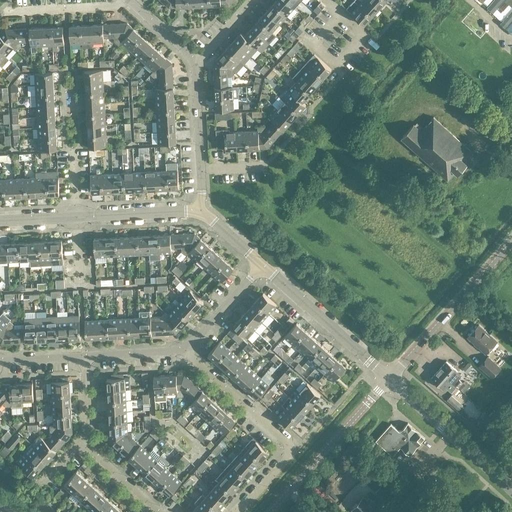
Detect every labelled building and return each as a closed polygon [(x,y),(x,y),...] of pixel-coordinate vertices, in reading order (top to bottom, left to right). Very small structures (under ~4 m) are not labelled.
[(294,8),(285,0),(276,0),(273,4),(287,16),(294,8)] [(372,16),(354,0),(346,9),(364,25),(372,16)] [(379,8),(369,0),(362,0),(361,0),(354,0),(372,16),(379,8)] [(386,0),(385,0),(369,0),(379,8),(386,0)] [(511,0),(492,0),(486,6),(497,16),(508,3),(510,4),(511,1),(511,0)] [(287,16),(273,4),(266,12),(279,24),(287,16)] [(511,8),(502,20),(511,29),(511,8)] [(279,24),(266,12),(259,20),(272,32),(279,24)] [(272,32),(259,20),(252,28),(269,44),(277,36),(272,32)] [(127,23),(102,24),(103,38),(104,38),(114,37),(114,41),(119,45),(122,42),(121,42),(133,29),(127,23)] [(102,24),(92,25),(93,43),(104,42),(104,38),(103,38),(102,24)] [(81,25),(70,26),(70,44),(82,43),(81,25)] [(92,25),(81,25),(82,43),(93,43),(92,25)] [(52,27),(41,28),(42,46),(53,45),(52,27)] [(63,27),(52,27),(53,45),(53,51),(58,51),(58,45),(64,44),(63,27)] [(5,30),(0,35),(0,36),(13,48),(16,51),(20,46),(20,42),(30,41),(31,41),(30,28),(5,30)] [(42,46),(41,28),(30,28),(31,41),(30,41),(31,46),(31,53),(36,52),(36,46),(42,46)] [(269,44),(252,28),(245,36),(244,36),(258,49),(262,52),(269,44)] [(142,36),(133,29),(121,42),(122,42),(129,49),(142,36)] [(244,36),(245,36),(241,32),(233,41),(251,57),(258,49),(244,36)] [(13,48),(0,36),(0,50),(6,56),(13,48)] [(142,36),(129,49),(138,56),(150,43),(142,36)] [(251,57),(233,41),(226,49),(244,65),(251,57)] [(150,43),(138,56),(146,64),(158,50),(150,43)] [(244,65),(226,49),(219,57),(235,72),(237,73),(244,65)] [(146,64),(153,71),(154,71),(166,58),(158,50),(146,64)] [(331,69),(318,57),(314,54),(307,63),(324,78),(331,69)] [(235,72),(219,57),(213,63),(215,88),(227,87),(227,76),(231,76),(235,72)] [(172,63),(166,58),(154,71),(153,71),(151,74),(155,78),(159,78),(160,88),(160,89),(173,88),(172,63)] [(367,95),(371,99),(394,119),(428,83),(401,58),(367,95)] [(324,78),(307,63),(299,71),(316,86),(324,78)] [(103,70),(85,71),(85,82),(103,81),(103,70)] [(316,86),(299,71),(292,79),(296,82),(309,94),(316,86)] [(53,72),(35,73),(35,84),(53,83),(53,72)] [(252,91),(258,92),(261,78),(255,76),(252,91)] [(103,81),(85,82),(86,93),(104,92),(103,81)] [(288,90),(292,94),(292,93),(302,102),(309,94),(296,82),(288,90)] [(53,83),(35,84),(36,95),(54,94),(53,83)] [(227,87),(215,88),(215,99),(233,98),(232,86),(227,87)] [(160,89),(160,88),(155,88),(156,100),(174,99),(173,88),(160,89)] [(104,92),(86,93),(86,104),(104,103),(104,92)] [(292,93),(292,94),(285,102),(298,113),(306,105),(302,102),(292,93)] [(54,94),(36,95),(37,106),(55,105),(54,94)] [(233,98),(215,99),(216,110),(234,109),(233,98)] [(174,99),(156,100),(156,110),(174,109),(174,99)] [(298,113),(285,102),(277,110),(291,121),(298,113)] [(104,103),(86,104),(87,114),(105,113),(104,103)] [(55,105),(37,106),(37,117),(55,116),(55,105)] [(174,109),(156,110),(157,121),(175,120),(174,109)] [(269,118),(273,121),(284,130),(291,121),(277,110),(269,118)] [(252,117),(257,117),(257,122),(260,121),(259,117),(262,117),(262,111),(252,111),(252,117)] [(105,113),(87,114),(88,125),(106,124),(105,113)] [(55,116),(37,117),(38,128),(56,127),(55,116)] [(465,161),(473,152),(434,117),(423,129),(417,123),(415,125),(414,124),(401,138),(448,180),(456,171),(457,173),(466,163),(465,161)] [(175,120),(157,121),(158,132),(176,131),(175,120)] [(258,126),(258,130),(259,148),(267,148),(284,130),(273,121),(266,129),(263,126),(258,126)] [(106,124),(88,125),(88,136),(106,135),(106,124)] [(56,127),(38,128),(38,139),(56,138),(56,127)] [(226,150),(237,150),(236,132),(227,132),(227,129),(216,130),(217,148),(226,147),(226,150)] [(258,130),(247,131),(248,149),(259,148),(258,130)] [(176,131),(158,132),(158,143),(176,142),(176,131)] [(247,131),(236,132),(237,150),(248,149),(247,131)] [(106,135),(88,136),(89,147),(107,146),(106,135)] [(56,138),(38,139),(39,150),(57,149),(56,138)] [(378,146),(371,154),(387,169),(384,172),(391,178),(397,185),(401,181),(402,182),(409,174),(378,146)] [(96,174),(90,175),(91,193),(103,192),(102,174),(102,168),(96,168),(96,174)] [(178,170),(166,171),(167,188),(179,188),(178,170)] [(59,194),(58,176),(58,171),(47,172),(48,195),(59,194)] [(156,171),(145,172),(146,190),(157,189),(156,171)] [(166,171),(156,171),(157,189),(167,188),(166,171)] [(48,195),(47,172),(36,172),(36,178),(37,195),(48,195)] [(134,172),(123,173),(124,191),(135,190),(134,172)] [(145,172),(134,172),(135,190),(146,190),(145,172)] [(112,173),(102,174),(103,192),(113,191),(112,173)] [(123,173),(112,173),(113,191),(124,191),(123,173)] [(25,178),(15,179),(16,197),(26,196),(25,178)] [(36,178),(25,178),(26,196),(37,195),(36,178)] [(15,179),(4,179),(5,197),(16,197),(15,179)] [(195,233),(170,234),(171,248),(181,247),(182,251),(186,255),(189,252),(201,239),(195,233)] [(170,234),(159,235),(160,253),(171,252),(171,248),(170,234)] [(159,235),(148,236),(149,254),(160,253),(159,235)] [(137,236),(127,237),(128,255),(138,254),(137,236)] [(137,236),(138,254),(139,260),(146,260),(147,264),(150,263),(149,254),(148,236),(137,236)] [(116,237),(105,238),(106,256),(117,255),(116,237)] [(127,237),(116,237),(117,255),(128,255),(127,237)] [(105,238),(94,239),(95,257),(106,256),(105,238)] [(189,252),(197,259),(209,246),(201,239),(189,252)] [(63,264),(62,240),(51,241),(52,265),(63,264)] [(52,265),(51,241),(40,242),(41,265),(52,265)] [(29,242),(18,243),(19,261),(30,260),(29,242)] [(41,265),(40,242),(29,242),(30,260),(30,266),(41,265)] [(7,243),(0,243),(0,261),(8,261),(7,243)] [(18,243),(7,243),(8,261),(19,261),(18,243)] [(209,246),(197,259),(205,267),(217,253),(209,246)] [(217,253),(205,267),(213,274),(225,260),(217,253)] [(225,260),(213,274),(221,281),(234,268),(225,260)] [(140,274),(140,283),(151,283),(151,277),(150,277),(150,273),(140,274)] [(118,279),(114,279),(113,276),(107,277),(107,285),(119,285),(118,279)] [(204,302),(190,291),(183,299),(196,311),(204,302)] [(276,305),(263,293),(255,301),(269,313),(276,305)] [(183,299),(176,307),(189,319),(196,311),(183,299)] [(269,313),(255,301),(248,310),(262,322),(269,313)] [(189,319),(176,307),(169,315),(168,315),(181,327),(189,319)] [(262,322),(248,310),(241,318),(254,330),(262,322)] [(162,321),(151,321),(152,335),(176,333),(181,327),(168,315),(169,315),(165,312),(161,317),(162,321)] [(69,339),(68,316),(57,317),(58,340),(69,339)] [(79,316),(68,316),(69,339),(81,338),(79,316)] [(58,340),(57,317),(47,318),(48,340),(58,340)] [(140,317),(129,318),(130,336),(141,335),(140,317)] [(151,317),(140,317),(141,335),(152,335),(151,321),(151,317)] [(25,319),(25,323),(26,341),(37,341),(36,318),(25,319)] [(47,318),(36,318),(37,341),(48,340),(47,318)] [(118,318),(107,319),(108,337),(119,336),(118,318)] [(129,318),(118,318),(119,336),(130,336),(129,318)] [(254,330),(241,318),(233,326),(247,338),(254,330)] [(107,319),(96,320),(97,338),(108,337),(107,319)] [(10,320),(7,324),(0,331),(0,341),(1,343),(26,341),(25,323),(14,324),(10,320)] [(96,320),(85,320),(86,338),(97,338),(96,320)] [(297,323),(285,336),(293,344),(305,331),(297,323)] [(497,341),(479,325),(468,337),(486,353),(497,341)] [(305,331),(293,344),(301,351),(313,338),(305,331)] [(313,338),(301,351),(309,358),(321,345),(313,338)] [(220,341),(208,354),(217,362),(229,348),(220,341)] [(321,345),(309,358),(317,366),(329,352),(321,345)] [(229,348),(217,362),(225,369),(237,356),(229,348)] [(329,352),(317,366),(325,373),(337,360),(329,352)] [(237,356),(225,369),(233,376),(245,363),(237,356)] [(502,368),(488,356),(479,366),(492,378),(502,368)] [(337,360),(325,373),(334,380),(346,367),(337,360)] [(446,361),(439,370),(464,392),(470,386),(464,381),(462,382),(458,378),(461,375),(446,361)] [(245,363),(233,376),(241,383),(253,370),(245,363)] [(289,376),(287,374),(291,370),(289,368),(285,372),(282,376),(286,380),(289,376)] [(253,370),(241,383),(249,391),(261,377),(253,370)] [(464,392),(439,370),(432,378),(443,388),(445,385),(454,393),(458,388),(464,393),(464,392)] [(176,375),(165,376),(166,393),(177,393),(176,375)] [(184,375),(176,375),(177,393),(177,397),(183,397),(186,394),(193,400),(194,401),(203,391),(184,375)] [(165,376),(154,376),(155,394),(166,393),(165,376)] [(261,377),(249,391),(257,398),(269,385),(261,377)] [(107,379),(107,390),(125,389),(125,378),(107,379)] [(52,382),(52,393),(70,392),(69,381),(52,382)] [(22,401),(21,383),(10,384),(12,406),(12,407),(23,406),(22,401)] [(33,383),(21,383),(22,401),(34,401),(33,383)] [(307,383),(299,392),(313,404),(320,395),(307,383)] [(12,406),(10,384),(2,384),(0,386),(0,415),(3,412),(0,408),(0,406),(3,404),(6,406),(12,406)] [(125,389),(107,390),(108,401),(126,400),(125,389)] [(194,401),(193,400),(190,404),(199,412),(211,398),(203,391),(194,401)] [(70,392),(52,393),(53,404),(71,403),(70,392)] [(299,392),(292,400),(306,412),(313,404),(299,392)] [(458,410),(463,406),(451,395),(447,400),(458,410)] [(211,398),(199,412),(207,419),(219,405),(211,398)] [(126,400),(108,401),(109,412),(127,411),(126,400)] [(292,400),(285,408),(298,420),(306,412),(292,400)] [(71,403),(53,404),(53,415),(71,414),(71,403)] [(219,405),(207,419),(215,426),(227,413),(219,405)] [(285,408),(277,416),(291,428),(298,420),(285,408)] [(127,411),(109,412),(109,422),(127,421),(127,411)] [(227,413),(215,426),(223,434),(235,420),(227,413)] [(71,414),(53,415),(54,425),(72,424),(71,414)] [(127,421),(109,422),(110,433),(128,432),(127,421)] [(400,432),(391,424),(376,441),(392,456),(399,448),(402,448),(410,455),(425,438),(407,423),(400,432)] [(54,425),(50,425),(50,431),(53,434),(46,442),(56,451),(72,433),(72,424),(54,425)] [(128,432),(110,433),(110,442),(129,458),(138,448),(137,448),(130,441),(132,438),(132,432),(128,432)] [(11,440),(15,444),(21,438),(17,434),(11,440)] [(43,439),(35,447),(49,459),(56,451),(46,442),(43,439)] [(8,444),(12,448),(14,450),(17,446),(15,445),(15,444),(11,440),(8,444)] [(256,440),(248,449),(262,461),(269,452),(256,440)] [(7,454),(11,449),(6,444),(2,449),(7,454)] [(140,444),(137,448),(138,448),(129,458),(137,465),(149,452),(140,444)] [(49,459),(35,447),(28,455),(41,467),(49,459)] [(262,461),(248,449),(241,457),(255,469),(262,461)] [(149,452),(137,465),(145,473),(157,459),(149,452)] [(41,467),(28,455),(20,464),(34,476),(41,467)] [(255,469),(241,457),(234,465),(247,477),(255,469)] [(157,459),(145,473),(153,480),(165,466),(157,459)] [(247,477),(234,465),(227,473),(240,485),(247,477)] [(165,466),(153,480),(161,487),(173,474),(165,466)] [(76,471),(75,472),(64,484),(73,492),(85,478),(76,471)] [(240,485),(227,473),(219,481),(233,493),(240,485)] [(173,474),(161,487),(169,495),(181,481),(173,474)] [(85,478),(73,492),(81,499),(93,486),(85,478)] [(233,493),(219,481),(212,489),(226,501),(233,493)] [(93,486),(81,499),(89,506),(101,493),(93,486)] [(226,501),(212,489),(205,497),(218,509),(226,501)] [(101,493),(89,506),(95,511),(98,511),(109,500),(101,493)] [(382,510),(389,503),(379,494),(373,501),(370,499),(368,501),(364,497),(353,509),(356,511),(377,511),(380,509),(382,510)] [(202,495),(195,503),(198,505),(205,511),(215,511),(218,509),(205,497),(202,495)] [(113,511),(117,507),(109,500),(98,511),(113,511)]
